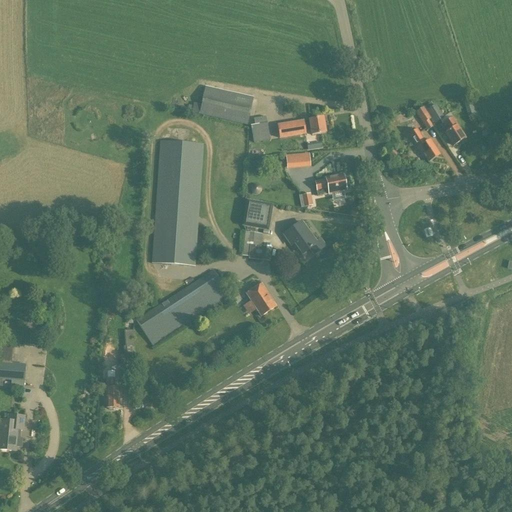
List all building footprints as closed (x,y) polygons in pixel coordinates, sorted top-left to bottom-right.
[(247,126),(253,98),(205,87),(199,115),(247,126)] [(198,92),(181,88),(178,100),(196,104),(198,92)] [(184,111),(186,105),(170,102),(169,108),(184,111)] [(466,106),(469,116),(477,113),(474,103),(466,106)] [(435,125),(444,118),(435,105),(426,111),(435,125)] [(415,113),(427,131),(433,127),(429,121),(430,120),(423,108),(415,113)] [(251,124),(252,142),(268,141),(266,116),(252,117),(253,124),(251,124)] [(454,147),(466,139),(452,118),(444,124),(450,131),(446,134),(454,147)] [(280,139),(304,135),(307,135),(306,132),(312,131),(312,136),(325,134),(323,119),(278,126),(280,139)] [(408,136),(417,149),(422,157),(423,156),(428,163),(439,155),(430,141),(426,144),(417,130),(408,136)] [(195,267),(204,145),(160,142),(151,264),(195,267)] [(285,168),(309,167),(308,153),(284,154),(285,168)] [(325,179),(326,181),(315,183),(317,192),(316,192),(317,197),(329,195),(329,196),(346,192),(343,176),(325,179)] [(310,194),(302,196),(304,208),(312,206),(310,194)] [(272,206),(247,202),(243,226),(267,231),(272,206)] [(316,244),(310,235),(309,233),(301,223),(284,235),(292,245),(295,243),(303,254),(309,249),(313,255),(321,249),(317,243),(316,244)] [(242,256),(249,257),(249,259),(269,262),(271,248),(260,247),(261,234),(245,232),(242,256)] [(321,241),(317,243),(321,249),(325,246),(321,241)] [(281,265),(285,254),(278,250),(274,262),(281,265)] [(153,347),(230,296),(213,271),(135,320),(153,347)] [(248,315),(256,310),(261,317),(276,307),(261,285),(246,295),(251,302),(243,307),(248,315)] [(134,356),(133,331),(125,331),(127,355),(127,356),(134,356)] [(0,379),(26,382),(27,365),(11,363),(13,342),(0,341),(0,379)] [(103,347),(102,377),(114,377),(114,363),(114,347),(103,347)] [(127,356),(127,355),(121,355),(121,366),(135,366),(134,356),(127,356)] [(106,409),(120,409),(119,388),(115,389),(115,379),(107,379),(107,389),(106,389),(106,409)] [(9,416),(8,421),(0,420),(0,450),(15,452),(16,448),(22,449),(23,438),(20,438),(21,431),(23,431),(24,418),(9,416)]
